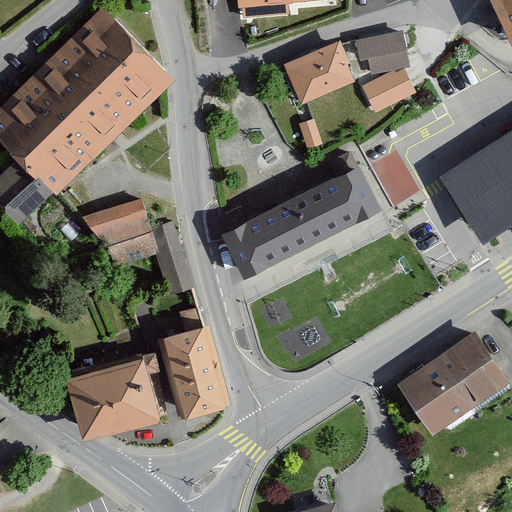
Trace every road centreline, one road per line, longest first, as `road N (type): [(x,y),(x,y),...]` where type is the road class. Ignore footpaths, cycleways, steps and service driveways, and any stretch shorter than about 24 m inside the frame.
road 1 (residential): [(267,426),(196,232),(171,0)]
road 2 (tertiary): [(511,272),(267,426)]
road 3 (tertiary): [(0,387),(148,492)]
